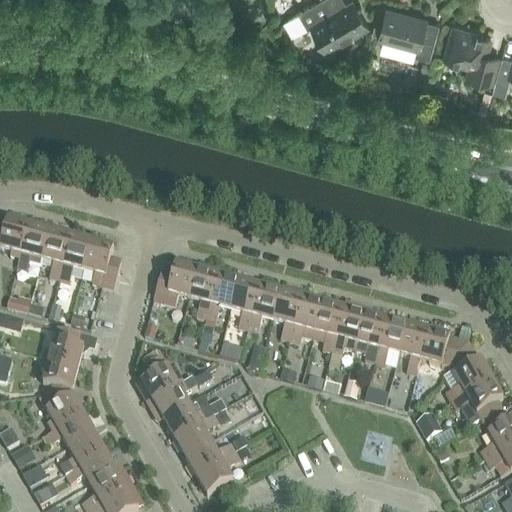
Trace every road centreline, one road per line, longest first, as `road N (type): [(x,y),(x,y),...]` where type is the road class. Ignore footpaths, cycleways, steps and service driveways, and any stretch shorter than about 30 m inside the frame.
road 1 (tertiary): [(0,51),(102,59),(489,163)]
road 2 (residential): [(511,361),(470,305),(157,221)]
road 3 (residential): [(183,511),(114,389),(157,221)]
road 4 (residential): [(0,192),(64,196),(157,221)]
